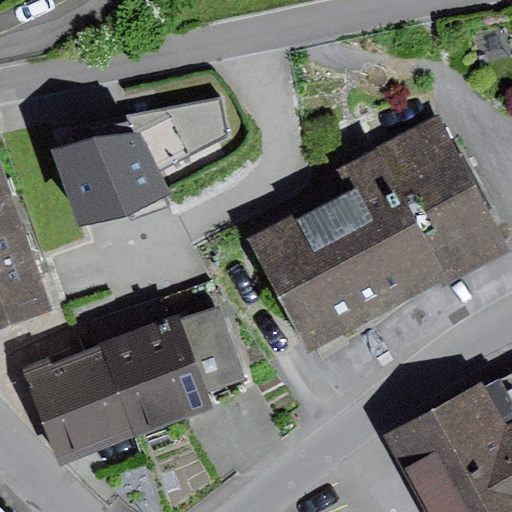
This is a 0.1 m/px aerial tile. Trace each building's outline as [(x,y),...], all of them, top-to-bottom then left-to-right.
[(55,117),(80,207),(168,183),(143,92),(55,117)] [(344,195),(250,243),(308,356),(510,253),(442,119),(334,174),(344,195)] [(0,330),(47,314),(0,179),(0,330)] [(219,312),(100,353),(132,443),(212,415),(207,399),(245,386),(219,312)] [(100,353),(27,380),(62,468),(132,443),(100,353)] [(511,511),(511,368),(380,439),(419,511),(511,511)]
